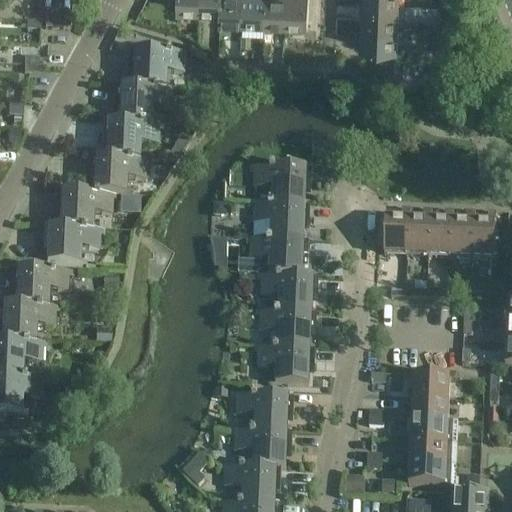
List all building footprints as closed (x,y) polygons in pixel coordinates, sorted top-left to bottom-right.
[(199,13),(199,0),(176,0),(177,12),(199,13)] [(199,0),(199,13),(219,14),(220,14),(220,0),(199,0)] [(242,0),(220,0),(220,14),(219,14),(219,24),(242,25),(242,0)] [(242,0),(242,25),(263,26),(263,0),(242,0)] [(263,0),(263,26),(285,27),(285,0),(263,0)] [(285,0),(285,27),(307,27),(308,0),(285,0)] [(397,29),(398,7),(361,6),(360,27),(397,29)] [(45,31),(69,31),(69,15),(45,14),(45,31)] [(336,27),(350,27),(350,20),(336,19),(336,27)] [(40,32),(41,24),(26,23),(26,31),(40,32)] [(350,27),(336,27),(336,35),(350,35),(350,27)] [(397,29),(360,27),(360,50),(396,52),(397,29)] [(115,89),(176,91),(176,90),(164,90),(164,75),(183,76),(184,61),(188,62),(189,56),(128,53),(127,74),(132,74),(131,89),(115,88),(115,89)] [(25,68),(39,68),(39,60),(25,60),(25,68)] [(39,68),(25,68),(24,75),(38,76),(39,68)] [(102,125),(163,127),(163,126),(151,125),(152,110),(171,111),(172,96),(176,97),(176,91),(115,89),(114,109),(118,109),(118,124),(102,123),(102,125)] [(9,111),(23,111),(24,103),(9,102),(9,111)] [(23,111),(9,111),(9,118),(23,119),(23,111)] [(89,160),(150,163),(150,161),(137,161),(138,146),(158,147),(158,132),(163,132),(163,127),(102,125),(101,144),(106,145),(105,160),(89,159),(89,160)] [(56,194),(117,197),(132,198),(132,197),(125,196),(125,181),(145,182),(145,167),(150,167),(150,163),(89,160),(88,180),(93,180),(92,195),(56,194)] [(273,206),(305,207),(306,192),(311,193),(312,171),(251,169),(250,175),(255,175),(254,190),(273,191),(273,206)] [(43,230),(104,233),(104,231),(92,231),(92,216),(112,217),(113,202),(117,202),(117,197),(56,194),(55,214),(60,215),(59,230),(43,229),(43,230)] [(271,241),(304,243),(305,229),(309,229),(310,207),(305,207),(249,205),(249,211),(253,211),(253,226),(272,227),(271,241)] [(384,258),(406,259),(408,222),(409,222),(409,212),(401,212),(401,222),(385,221),(384,258)] [(406,259),(428,260),(430,223),(431,223),(431,213),(423,213),(422,223),(409,222),(408,222),(406,259)] [(428,260),(449,261),(451,224),(452,224),(453,214),(444,214),(444,224),(431,223),(430,223),(428,260)] [(449,261),(471,262),(473,225),(474,225),(474,215),(465,214),(465,225),(452,224),(451,224),(449,261)] [(487,226),(474,225),(473,225),(471,262),(494,263),(496,216),(487,215),(487,226)] [(104,233),(43,230),(42,250),(47,250),(46,266),(95,268),(95,267),(79,267),(80,251),(99,252),(100,237),(104,237),(104,233)] [(270,278),(303,279),(303,264),(308,264),(308,243),(304,243),(271,241),(248,240),(247,246),(252,247),(251,262),(270,262),(270,278)] [(0,307),(59,310),(47,309),(48,294),(67,295),(68,280),(72,280),(72,275),(12,272),(11,292),(15,292),(15,308),(0,307)] [(280,314),(312,316),(312,301),(317,301),(318,280),(303,279),(270,278),(257,277),(257,283),(261,283),(261,298),(280,299),(280,314)] [(448,294),(449,294),(462,295),(463,287),(449,286),(448,294)] [(470,287),(470,295),(484,296),(484,288),(470,287)] [(391,300),(392,300),(405,300),(405,292),(391,292),(391,300)] [(426,301),(426,293),(412,292),(412,301),(426,301)] [(426,293),(426,301),(440,302),(440,294),(426,293)] [(59,310),(0,307),(0,328),(2,328),(1,343),(0,342),(0,343),(47,345),(34,344),(35,329),(54,330),(55,315),(59,315),(59,310)] [(463,324),(471,324),(472,310),(464,310),(463,324)] [(278,350),(310,352),(311,337),(316,337),(317,316),(312,316),(280,314),(256,313),(256,319),(260,319),(259,334),(279,335),(278,350)] [(471,324),(463,324),(463,338),(471,338),(471,324)] [(0,379),(45,382),(45,381),(22,380),(22,365),(41,366),(42,351),(46,351),(47,345),(0,343),(0,379)] [(310,352),(278,350),(254,349),(254,355),(258,355),(258,370),(277,371),(276,386),(268,386),(268,387),(309,389),(309,372),(314,373),(315,352),(310,352)] [(470,353),(462,353),(461,367),(469,368),(470,353)] [(385,377),(371,377),(371,385),(385,385),(385,377)] [(490,392),(498,393),(498,378),(490,378),(490,392)] [(0,416),(27,418),(28,416),(19,416),(20,401),(40,402),(40,387),(45,387),(45,382),(0,379),(0,416)] [(448,402),(448,401),(449,380),(413,379),(412,401),(448,402)] [(490,392),(489,406),(497,406),(497,401),(498,393),(490,392)] [(231,434),(291,436),(292,435),(287,435),(287,420),(292,421),(293,401),(233,398),(232,403),(237,403),(236,418),(255,418),(254,433),(231,432),(231,434)] [(447,424),(448,402),(412,401),(411,423),(447,424)] [(369,421),(383,421),(384,413),(369,413),(369,421)] [(489,413),(489,417),(488,427),(496,427),(497,413),(489,413)] [(383,421),(369,421),(369,429),(383,429),(383,421)] [(457,424),(447,424),(411,423),(410,445),(456,447),(457,424)] [(291,436),(231,434),(230,438),(235,439),(234,454),(253,455),(253,469),(220,468),(220,469),(285,472),(286,456),(291,456),(291,436)] [(410,445),(409,466),(455,468),(456,447),(410,445)] [(367,464),(381,465),(382,457),(367,456),(367,464)] [(381,465),(367,464),(367,472),(381,472),(381,465)] [(409,466),(408,488),(454,491),(455,468),(409,466)] [(285,472),(220,469),(220,474),(224,474),(223,489),(243,490),(242,505),(218,504),(218,505),(279,508),(279,507),(274,506),(275,492),(279,492),(280,472),(285,472)] [(347,479),(346,496),(363,497),(364,480),(347,479)] [(488,511),(489,498),(452,496),(451,511),(488,511)] [(406,511),(414,511),(414,503),(406,503),(406,511)]
